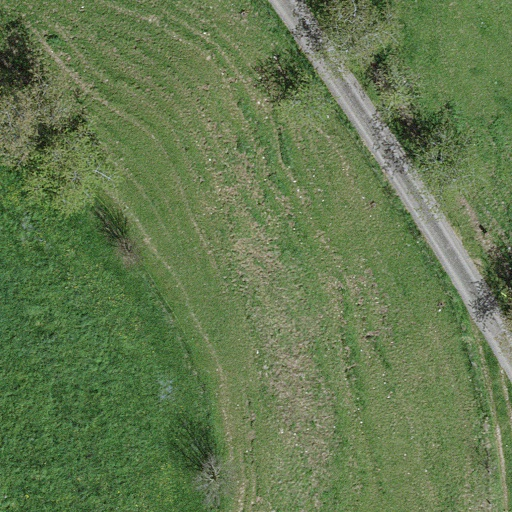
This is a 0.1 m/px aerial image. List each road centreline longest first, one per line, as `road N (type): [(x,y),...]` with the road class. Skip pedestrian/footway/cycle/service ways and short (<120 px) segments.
road 1 (residential): [(284,0),(511,356)]
road 2 (track): [(511,465),(487,313)]
